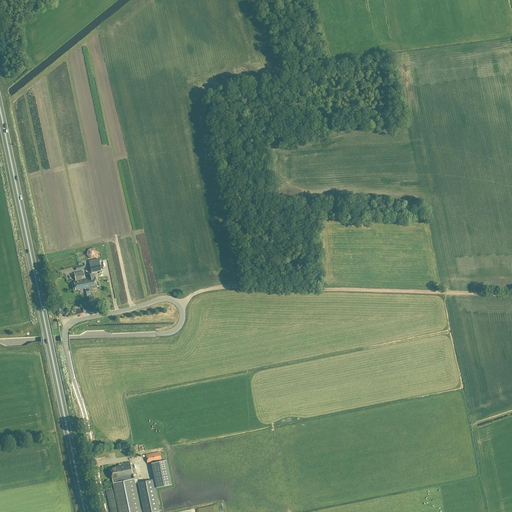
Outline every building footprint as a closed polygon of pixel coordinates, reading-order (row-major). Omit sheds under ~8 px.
[(98,259),(89,261),(91,273),(101,270),(98,259)] [(80,280),(81,279),(81,276),(84,275),(83,271),(74,273),(76,281),(80,280)] [(86,278),(87,278),(87,283),(88,283),(89,289),(97,288),(96,285),(94,273),(86,275),(86,278)] [(80,280),(80,281),(74,283),(75,289),(75,290),(85,289),(85,290),(89,289),(88,283),(87,283),(87,278),(86,278),(81,279),(80,280)] [(159,452),(145,455),(147,463),(161,460),(159,452)] [(166,461),(152,464),(157,488),(171,485),(166,461)] [(130,463),(118,465),(118,466),(115,467),(115,468),(110,469),(112,478),(113,484),(118,511),(140,511),(134,479),(133,480),(130,463)] [(154,511),(159,511),(153,480),(138,483),(143,511),(154,511)]
